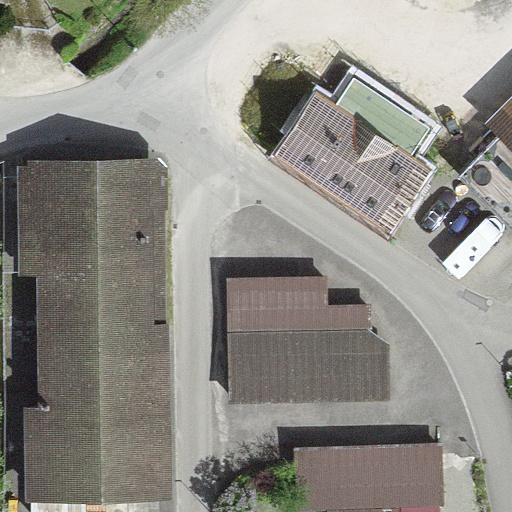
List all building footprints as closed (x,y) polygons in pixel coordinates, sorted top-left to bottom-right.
[(305,116),(279,153),(384,224),(418,174),(345,124),(336,137),(305,116)] [(511,128),(461,180),(511,230),(511,128)] [(44,271),(45,327),(145,326),(143,168),(43,170),(43,171),(21,171),(22,230),(43,230),(44,271)] [(20,233),(20,271),(44,271),(43,230),(22,230),(22,233),(20,233)] [(365,335),(365,309),(321,310),(321,280),(225,281),(227,399),(384,397),(383,348),(365,335)] [(145,326),(45,327),(46,403),(40,403),(40,408),(26,409),(28,491),(128,490),(126,409),(147,409),(145,326)] [(366,511),(366,506),(438,504),(436,449),(292,454),(294,509),(326,508),(325,511),(366,511)]
